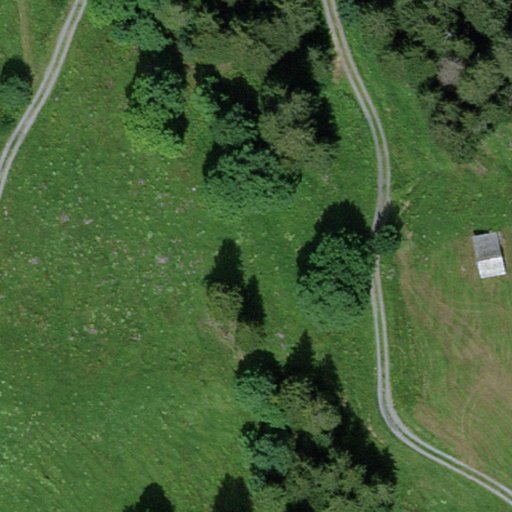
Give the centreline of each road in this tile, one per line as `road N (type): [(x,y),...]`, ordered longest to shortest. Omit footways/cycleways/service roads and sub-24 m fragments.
road 1 (track): [(511,495),(396,429),(384,407),(370,255),(383,151),(330,0)]
road 2 (track): [(78,0),(0,174)]
